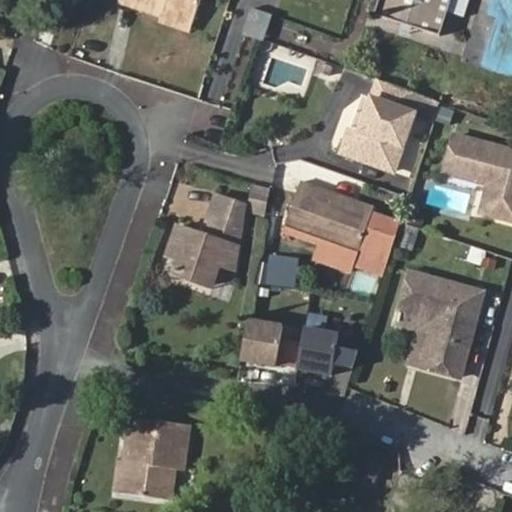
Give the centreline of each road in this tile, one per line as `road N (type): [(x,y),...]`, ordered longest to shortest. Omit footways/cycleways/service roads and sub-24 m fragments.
road 1 (residential): [(67,336),(121,230),(142,159),(140,134),(128,110),(101,88),(72,83),(41,92),(17,119),(9,152),(51,299)]
road 2 (residential): [(11,511),(67,336)]
